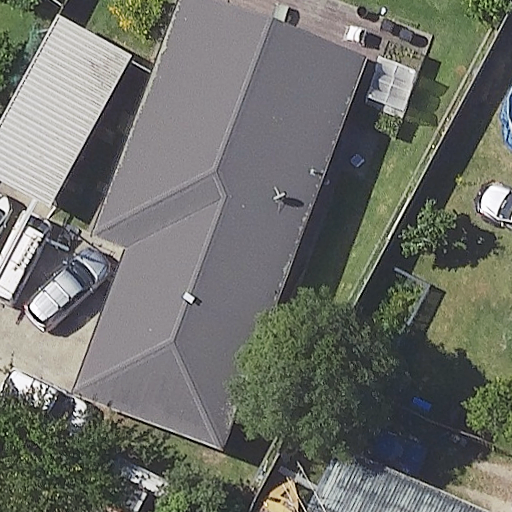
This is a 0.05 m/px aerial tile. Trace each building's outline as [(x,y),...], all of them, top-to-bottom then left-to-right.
[(366,59),(204,0),(184,0),(100,234),(137,248),(82,397),(224,448),(366,59)] [(137,55),(57,14),(0,123),(0,181),(56,211),(137,55)] [(444,270),(390,250),(362,326),(416,345),(444,270)] [(484,511),(341,454),(317,511),(484,511)] [(136,511),(63,468),(36,511),(136,511)]
